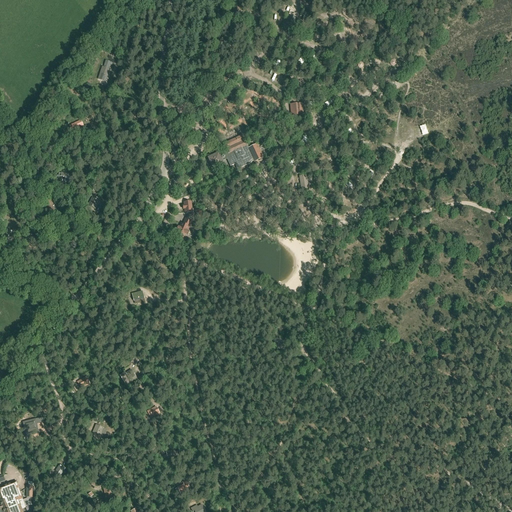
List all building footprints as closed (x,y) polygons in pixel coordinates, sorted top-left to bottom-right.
[(305,14),(302,20),(307,23),(310,16),(305,14)] [(294,27),(297,19),(289,15),(286,23),(294,27)] [(106,77),(109,69),(103,67),(100,77),(104,79),(105,76),(106,77)] [(305,114),(304,104),(303,104),(298,104),(297,104),(290,104),(291,116),(300,115),(304,114),(305,114)] [(75,130),(75,129),(81,125),(79,122),(70,126),(72,130),(70,130),(71,132),(75,130)] [(254,161),(254,162),(262,158),(256,146),(249,149),(243,136),(226,144),(225,146),(225,147),(222,148),(224,154),(219,156),(218,154),(208,158),(213,168),(222,163),(221,162),(227,159),(230,166),(238,163),(241,168),(251,163),(254,161)] [(363,149),(368,146),(364,141),(360,144),(363,149)] [(280,173),(279,163),(269,164),(270,174),(280,173)] [(313,165),(318,178),(325,176),(321,163),(313,165)] [(71,184),(71,182),(71,178),(72,178),(72,177),(71,177),(72,175),(72,174),(58,173),(58,177),(65,177),(65,183),(71,184)] [(307,176),(299,177),(301,190),(308,189),(307,176)] [(43,202),(47,213),(54,211),(50,199),(49,200),(47,194),(42,195),(44,201),(43,202)] [(98,206),(99,206),(100,203),(92,198),(88,205),(96,209),(98,206)] [(270,204),(270,209),(266,209),(267,217),(274,217),(274,209),(274,204),(270,204)] [(186,219),(183,225),(181,224),(179,228),(178,227),(177,230),(178,231),(176,235),(178,236),(177,238),(181,240),(182,238),(184,239),(185,235),(187,236),(189,232),(187,231),(192,222),(186,219)] [(8,230),(7,232),(6,235),(5,234),(3,239),(11,242),(14,235),(12,234),(13,232),(8,230)] [(142,292),(132,295),(134,301),(144,299),(142,292)] [(284,342),(275,341),(274,347),(282,349),(284,342)] [(125,372),(120,376),(124,383),(127,381),(125,379),(129,376),(131,375),(132,375),(131,374),(133,373),(131,370),(125,374),(125,372)] [(77,382),(79,385),(81,384),(83,388),(89,384),(86,378),(77,382)] [(151,414),(153,417),(159,414),(156,407),(147,412),(149,415),(151,414)] [(33,430),(34,431),(37,430),(35,420),(23,423),(24,427),(25,427),(27,432),(33,430)] [(103,428),(96,425),(93,433),(100,436),(103,428)] [(175,452),(174,449),(166,453),(167,455),(163,456),(165,459),(167,458),(167,459),(170,458),(177,455),(179,454),(177,451),(175,452)] [(58,481),(64,471),(59,467),(52,477),(58,481)] [(182,482),(183,485),(177,487),(180,494),(186,491),(186,490),(189,489),(186,480),(182,482)] [(0,510),(2,510),(2,511),(22,511),(21,509),(25,508),(22,499),(16,483),(0,488),(0,510)] [(105,496),(106,499),(111,498),(109,490),(104,491),(104,492),(101,492),(102,497),(105,496)]
